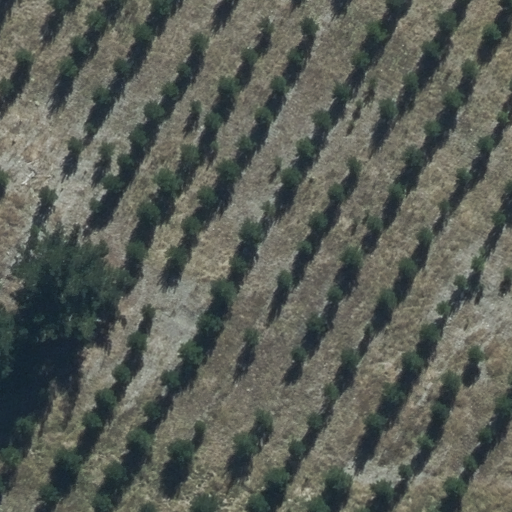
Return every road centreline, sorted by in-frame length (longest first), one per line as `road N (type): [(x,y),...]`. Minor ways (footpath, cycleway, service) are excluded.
road 1 (track): [(0,173),(210,192),(292,163),(328,121),(352,0)]
road 2 (track): [(511,162),(501,133),(435,47),(367,0)]
